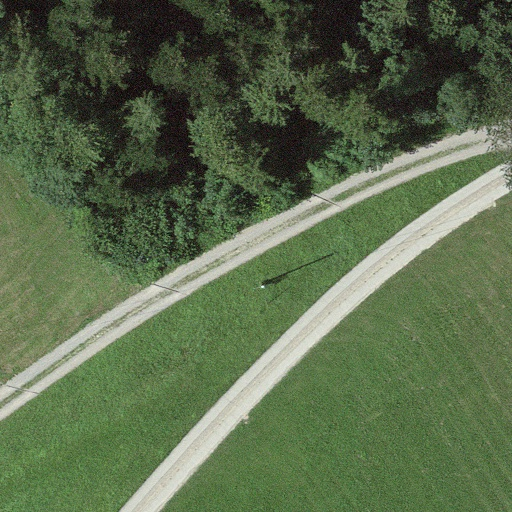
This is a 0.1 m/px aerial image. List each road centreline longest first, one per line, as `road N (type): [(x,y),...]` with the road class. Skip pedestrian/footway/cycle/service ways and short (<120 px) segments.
road 1 (track): [(511,136),(372,182),(268,234),(0,405)]
road 2 (unclassified): [(511,179),(441,227),(261,394),(152,511)]
